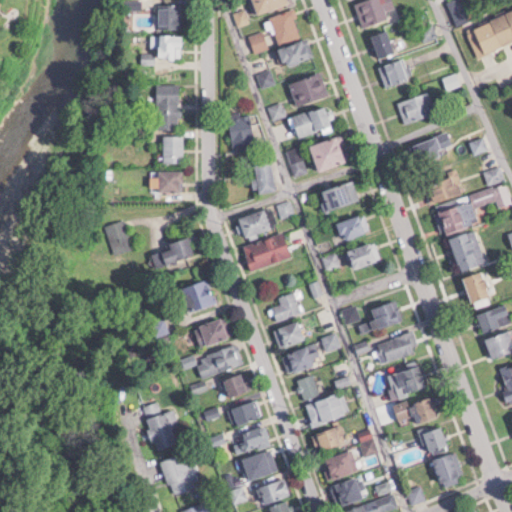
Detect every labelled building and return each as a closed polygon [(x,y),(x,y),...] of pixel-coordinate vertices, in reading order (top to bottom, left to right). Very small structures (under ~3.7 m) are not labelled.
[(250,0),(256,15),(293,2),(292,0),(250,0)] [(364,25),(398,15),(393,0),(360,0),(356,1),(364,25)] [(448,0),(458,23),(480,14),(474,0),(448,0)] [(183,3),(160,3),(160,27),(183,27),(183,3)] [(478,53),(511,38),(511,8),(467,27),(478,53)] [(298,38),(298,12),(275,12),(275,38),(298,38)] [(257,52),(270,46),(263,29),(249,35),(257,52)] [(397,51),(389,29),(373,34),(380,57),(397,51)] [(152,33),(152,46),(159,46),(159,56),(184,56),(184,33),(152,33)] [(290,68),(316,53),(306,36),(280,51),(290,68)] [(380,65),(387,85),(410,78),(404,57),(380,65)] [(260,72),(262,84),(275,82),(273,74),(269,75),(268,70),(260,72)] [(290,82),(298,105),(330,93),(322,71),(290,82)] [(159,82),(159,126),(182,126),(182,82),(159,82)] [(398,100),(405,122),(436,112),(429,90),(398,100)] [(285,113),(283,102),(271,104),(273,116),(285,113)] [(327,105),(293,114),(299,136),(333,126),(327,105)] [(234,144),(256,141),(252,110),(229,113),(234,144)] [(455,143),(448,128),(413,143),(420,158),(455,143)] [(185,133),(165,133),(165,161),(185,161),(185,133)] [(349,160),(340,135),(310,145),(319,170),(349,160)] [(308,169),(299,146),(287,150),(296,174),(308,169)] [(272,157),(252,161),(257,191),(278,187),(272,157)] [(489,181),(505,177),(501,164),(485,169),(489,181)] [(184,190),(184,168),(159,168),(159,190),(184,190)] [(462,192),(458,173),(426,180),(430,199),(462,192)] [(327,198),(322,200),(327,210),(361,195),(352,176),(323,189),(327,198)] [(511,199),(511,197),(505,180),(471,193),(476,206),(497,197),(500,205),(511,199)] [(447,232),(477,221),(468,197),(438,209),(447,232)] [(240,216),(248,237),(277,225),(268,205),(240,216)] [(371,230),(365,211),(338,219),(343,237),(371,230)] [(473,228),(451,236),(463,269),(485,260),(473,228)] [(285,230),(244,243),(252,268),(293,254),(285,230)] [(159,266),(196,250),(189,234),(152,250),(159,266)] [(356,267),(382,256),(375,238),(348,248),(356,267)] [(484,268),(465,274),(474,303),(493,297),(484,268)] [(184,284),(191,310),(218,303),(211,276),(184,284)] [(277,319),(303,310),(295,289),(279,295),(281,302),(272,306),(277,319)] [(376,327),(403,317),(395,297),(373,306),(377,316),(372,318),(376,327)] [(511,320),(511,316),(506,302),(478,312),(485,330),(511,320)] [(196,327),(206,346),(234,331),(224,312),(196,327)] [(282,345),(307,336),(300,318),(275,327),(282,345)] [(511,349),(511,327),(486,336),(493,356),(511,349)] [(377,339),(384,360),(420,348),(414,328),(377,339)] [(330,342),(339,338),(335,330),(326,335),(330,342)] [(283,352),(290,371),(324,359),(317,340),(283,352)] [(245,361),(238,341),(196,355),(203,375),(245,361)] [(395,395),(428,384),(420,361),(388,372),(395,395)] [(511,362),(501,365),(511,399),(511,398),(511,362)] [(231,395),(254,387),(248,368),(225,376),(231,395)] [(298,377),(305,396),(321,391),(314,371),(298,377)] [(315,423),(349,410),(341,389),(307,402),(315,423)] [(440,413),(432,391),(395,405),(401,419),(412,415),(415,422),(440,413)] [(230,405),(234,422),(262,416),(259,398),(230,405)] [(144,404),(157,447),(179,441),(175,426),(180,424),(175,406),(162,410),(159,399),(144,404)] [(239,429),(243,449),(272,443),(267,423),(239,429)] [(347,441),(344,423),(318,427),(321,445),(347,441)] [(424,441),(431,441),(432,449),(448,447),(446,424),(422,427),(424,441)] [(367,452),(378,448),(374,436),(362,440),(367,452)] [(360,467),(352,447),(322,458),(329,479),(360,467)] [(201,482),(189,448),(162,458),(174,492),(201,482)] [(251,477),(273,470),(267,448),(244,455),(251,477)] [(447,485),(467,476),(455,449),(435,457),(447,485)] [(366,495),(359,474),(332,483),(339,504),(366,495)] [(265,501),(292,492),(286,475),(260,484),(265,501)] [(346,506),(347,511),(388,511),(400,509),(395,493),(346,506)] [(293,511),(288,497),(271,504),(273,511),(293,511)] [(182,507),(184,511),(225,511),(223,511),(212,511),(208,498),(182,507)]
